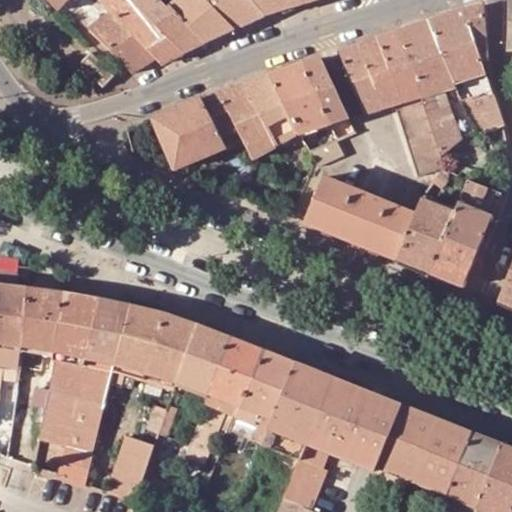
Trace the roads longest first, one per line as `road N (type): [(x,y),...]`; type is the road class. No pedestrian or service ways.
road 1 (secondary): [(0,199),(511,413)]
road 2 (secondary): [(479,323),(75,153),(20,109)]
road 3 (residential): [(415,0),(73,119),(20,109)]
road 4 (residential): [(511,131),(493,68),(491,0)]
